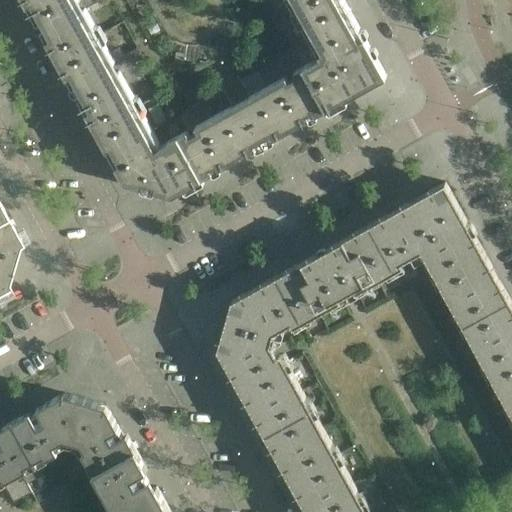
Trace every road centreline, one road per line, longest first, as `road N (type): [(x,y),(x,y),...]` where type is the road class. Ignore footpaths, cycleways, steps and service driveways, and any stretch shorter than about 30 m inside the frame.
road 1 (residential): [(144,281),(448,112)]
road 2 (residential): [(144,281),(0,23)]
road 3 (residential): [(271,511),(144,281)]
road 4 (residential): [(94,308),(208,511)]
road 5 (residential): [(0,135),(94,308)]
road 6 (residential): [(511,225),(448,112)]
road 7 (residential): [(448,112),(386,0)]
